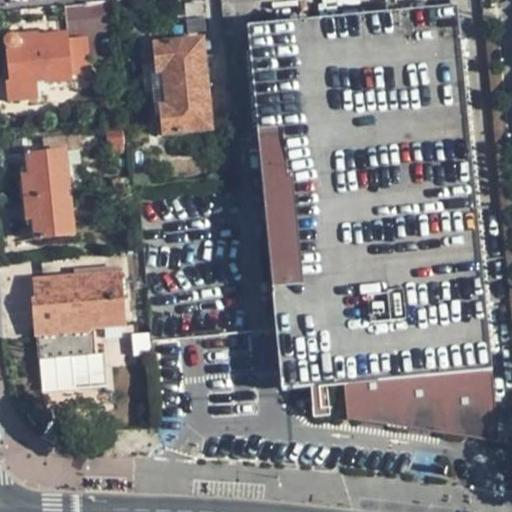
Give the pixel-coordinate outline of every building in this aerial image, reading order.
[(450,12),(253,31),(286,381),(319,378),(329,377),(343,376),(348,419),(498,442),(486,313),(481,313),(450,12)] [(8,101),(37,99),(36,82),(48,81),(48,84),(69,82),(69,77),(78,76),(74,37),(65,38),(65,35),(37,37),(37,35),(8,37),(5,39),(4,42),(6,46),(8,48),(11,84),(8,84),(8,101)] [(162,114),(165,135),(209,130),(200,40),(156,44),(157,66),(152,66),(155,115),(162,114)] [(73,106),(74,121),(93,120),(92,104),(73,106)] [(22,176),(24,198),(69,193),(64,140),(43,142),(44,154),(26,155),(28,176),(22,176)] [(73,233),(69,193),(24,198),(26,220),(33,220),(35,238),(73,233)] [(115,275),(28,281),(30,304),(29,304),(32,334),(90,330),(119,327),(115,275)] [(90,330),(32,334),(34,361),(92,356),(90,330)] [(329,377),(319,378),(321,398),(313,399),(314,418),(332,417),(329,377)]
